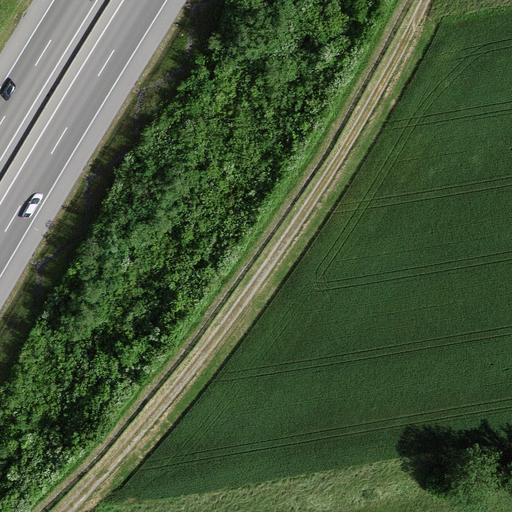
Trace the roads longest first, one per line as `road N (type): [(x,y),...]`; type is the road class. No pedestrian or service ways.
road 1 (track): [(424,0),(374,99),(257,282),(160,408),(64,511)]
road 2 (motorway): [(0,240),(144,0)]
road 3 (motorway): [(75,0),(0,123)]
